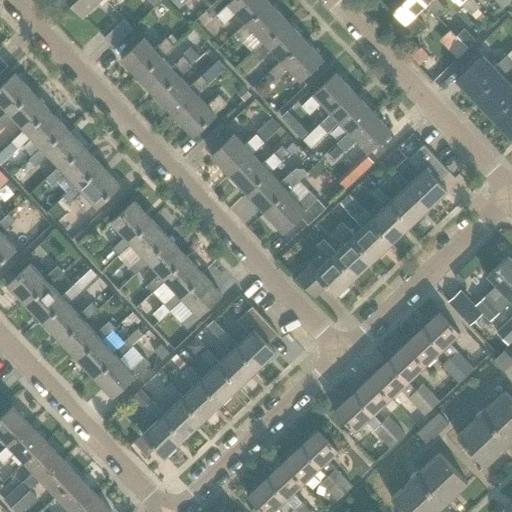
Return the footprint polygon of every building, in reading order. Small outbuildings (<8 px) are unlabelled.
[(101,8),(106,3),(103,0),(68,0),(82,15),(96,2),(101,8)] [(144,0),(154,10),(164,1),(163,0),(144,0)] [(170,0),(178,8),(187,0),(170,0)] [(235,14),(245,24),(245,25),(268,3),(264,0),(233,0),(216,16),(224,24),(235,14)] [(414,14),(425,4),(425,3),(421,0),(385,0),(418,35),(426,27),(414,14)] [(437,0),(421,0),(425,3),(425,4),(437,17),(446,9),(437,0)] [(457,0),(459,2),(470,14),(471,14),(479,7),(472,0),(457,0)] [(463,20),(470,14),(459,2),(452,9),(463,20)] [(286,22),(268,3),(245,25),(245,24),(233,35),(241,44),(253,33),(263,43),(286,22)] [(112,48),(132,30),(123,21),(104,39),(112,48)] [(263,43),(251,53),(259,62),(271,51),(281,62),(303,41),(286,22),(263,43)] [(455,34),(444,45),(456,58),(468,48),(460,40),(455,34)] [(161,59),(161,60),(173,49),(165,40),(153,51),(143,40),(121,60),(139,79),(161,59)] [(281,62),(269,72),(277,81),(289,70),(299,81),(321,60),(303,41),(281,62)] [(184,56),(191,63),(199,56),(198,55),(197,54),(190,46),(182,54),(184,56)] [(424,70),(426,73),(427,74),(439,63),(436,60),(423,46),(418,51),(412,57),(424,70)] [(457,80),(476,100),(500,76),(501,77),(511,66),(511,64),(505,57),(493,68),(482,57),(457,80)] [(170,69),(161,60),(161,59),(139,79),(157,99),(178,78),(190,66),(182,58),(170,69)] [(206,72),(202,75),(209,83),(216,76),(209,69),(206,72)] [(321,104),(331,114),(353,93),(335,74),(302,106),(310,114),(321,104)] [(0,129),(1,130),(14,118),(11,114),(32,94),(15,75),(0,88),(0,102),(8,111),(0,118),(0,129)] [(511,101),(511,86),(511,88),(501,77),(500,76),(476,100),(494,119),(511,101)] [(196,97),(208,86),(200,77),(188,89),(178,78),(157,99),(174,117),(196,97)] [(243,88),(237,93),(245,101),(246,100),(251,96),(243,87),(243,88)] [(331,114),(319,125),(327,133),(338,122),(349,132),(337,144),(338,144),(371,112),(353,93),(331,114)] [(50,112),(32,94),(11,114),(14,118),(25,129),(12,141),(18,148),(31,136),(28,132),(50,112)] [(196,97),(174,117),(192,136),(226,104),(218,96),(206,107),(196,97)] [(511,101),(494,119),(511,137),(511,101)] [(281,118),(287,124),(288,124),(289,125),(295,119),(294,118),(293,116),(287,111),(286,112),(281,118)] [(35,166),(48,154),(45,151),(67,130),(50,112),(28,132),(31,136),(42,148),(29,160),(13,176),(20,183),(37,168),(35,166)] [(371,112),(338,144),(339,145),(340,146),(342,149),(344,150),(345,152),(357,141),(368,152),(389,131),(371,112)] [(262,126),(256,132),(257,133),(264,141),(279,127),(271,117),(262,126)] [(53,185),(66,173),(62,169),(84,149),(67,130),(45,151),(48,154),(59,166),(46,178),(53,185)] [(251,156),(264,144),(255,135),(243,147),(232,135),(211,156),(229,176),(251,156)] [(333,149),(328,154),(334,160),(344,150),(342,149),(340,146),(339,145),(338,144),(333,149)] [(281,146),(274,152),(275,153),(282,161),(290,153),(285,148),(283,146),(282,145),(281,146)] [(406,185),(427,209),(446,191),(438,183),(449,172),(424,146),(415,154),(409,159),(421,171),(409,183),(406,185)] [(62,169),(66,173),(76,185),(64,197),(70,204),(83,192),(79,188),(101,167),(84,149),(62,169)] [(248,195),(269,175),(281,163),(274,155),(261,166),(251,156),(229,176),(248,195)] [(352,166),(354,168),(360,174),(372,164),(370,163),(366,158),(363,155),(363,156),(354,163),(352,166)] [(119,186),(101,167),(79,188),(83,192),(97,206),(119,186)] [(278,185),(269,175),(248,195),(265,213),(286,193),(298,181),(307,173),(304,170),(295,169),(291,173),(278,185)] [(403,189),(390,201),(387,203),(408,227),(427,209),(406,185),(409,183),(397,170),(391,176),(403,189)] [(369,220),(390,243),(408,227),(387,203),(390,201),(378,188),(372,195),(383,207),(371,218),(369,220)] [(308,192),(296,203),(286,193),(265,213),(283,232),(299,216),(308,225),(325,209),(308,192)] [(365,224),(353,235),(350,238),(372,261),(390,243),(369,220),(371,218),(349,194),(342,200),(353,212),(365,224)] [(129,241),(151,220),(134,201),(112,222),(126,236),(112,249),(119,255),(131,243),(129,241)] [(0,262),(15,249),(1,234),(15,221),(9,214),(0,222),(0,262)] [(135,274),(148,262),(146,260),(169,238),(151,220),(129,241),(131,243),(143,255),(129,268),(135,274)] [(332,255),(353,278),(372,261),(350,238),(353,235),(342,223),(335,229),(346,242),(335,253),(332,255)] [(153,292),(166,280),(164,278),(186,257),(169,238),(146,260),(148,262),(160,274),(147,286),(153,292)] [(335,295),(353,278),(332,255),(335,253),(323,240),(317,246),(328,259),(316,270),(311,265),(297,278),(315,297),(326,286),(335,295)] [(170,311),(183,299),(180,296),(203,275),(186,257),(164,278),(166,280),(177,292),(164,304),(170,311)] [(482,313),(511,285),(511,260),(509,257),(487,276),(497,286),(476,306),(482,313)] [(8,285),(25,304),(48,283),(50,285),(63,273),(57,267),(44,279),(30,264),(8,285)] [(220,294),(203,275),(180,296),(183,299),(194,311),(181,322),(187,329),(201,316),(199,314),(220,294)] [(48,283),(25,304),(43,322),(65,301),(67,304),(80,292),(74,285),(61,297),(50,285),(48,283)] [(511,285),(482,313),(491,321),(511,302),(511,303),(511,285)] [(482,315),(461,292),(450,304),(470,326),(482,315)] [(65,301),(43,322),(60,341),(82,319),(84,322),(97,310),(91,303),(78,316),(67,304),(65,301)] [(235,347),(257,370),(276,353),(267,344),(278,335),(252,307),(244,315),(243,314),(236,321),(248,334),(237,345),(235,347)] [(439,312),(422,328),(442,350),(450,359),(457,353),(448,344),(460,333),(439,312)] [(511,340),(511,315),(495,331),(508,344),(511,340)] [(99,338),(102,341),(115,328),(109,321),(96,334),(84,322),(82,319),(60,341),(77,359),(99,338)] [(422,328),(404,345),(425,366),(442,350),(422,328)] [(217,364),(238,388),(257,370),(235,347),(237,345),(224,332),(217,339),(230,352),(219,362),(217,364)] [(488,353),(472,336),(463,345),(479,362),(488,353)] [(117,356),(119,359),(132,346),(126,340),(113,352),(102,341),(99,338),(77,359),(94,377),(117,356)] [(155,349),(154,350),(163,359),(164,358),(169,353),(161,344),(155,349)] [(404,345),(387,361),(407,382),(425,366),(404,345)] [(198,382),(220,405),(238,388),(217,364),(219,362),(206,349),(199,356),(211,370),(200,380),(198,382)] [(503,372),(511,363),(511,360),(504,352),(494,362),(503,372)] [(457,353),(450,359),(466,376),(473,369),(457,353)] [(117,356),(94,377),(112,396),(134,375),(136,377),(149,365),(143,358),(130,371),(119,359),(117,356)] [(180,359),(176,363),(177,365),(183,371),(187,367),(188,366),(181,359),(180,359)] [(450,359),(442,367),(458,383),(466,376),(450,359)] [(387,361),(370,377),(390,399),(400,390),(408,399),(424,416),(432,409),(416,391),(407,383),(407,382),(387,361)] [(180,400),(201,422),(220,405),(198,382),(200,380),(188,366),(187,367),(183,371),(181,373),(194,386),(182,397),(180,400)] [(498,375),(489,366),(476,378),(484,387),(498,375)] [(370,377),(352,393),(373,415),(390,399),(370,377)] [(162,417),(182,440),(201,422),(180,400),(182,397),(170,384),(163,390),(176,404),(164,415),(162,417)] [(423,385),(416,391),(432,409),(439,402),(423,385)] [(140,390),(133,396),(143,408),(144,408),(151,401),(152,400),(141,389),(140,390)] [(511,398),(505,391),(493,403),(486,410),(484,408),(475,417),(477,418),(457,437),(486,467),(511,441),(511,398)] [(352,393),(335,410),(355,432),(373,415),(352,393)] [(151,401),(144,408),(157,421),(142,435),(163,457),(182,440),(162,417),(164,415),(151,401)] [(13,407),(0,419),(0,439),(7,446),(30,425),(13,407)] [(427,444),(449,424),(439,413),(417,434),(427,444)] [(388,417),(381,424),(397,441),(404,435),(388,417)] [(389,448),(397,441),(381,424),(373,431),(389,448)] [(7,446),(0,452),(0,461),(3,464),(14,454),(23,464),(46,442),(30,425),(7,446)] [(319,468),(327,477),(328,476),(346,494),(352,488),(327,461),(338,451),(317,429),(299,446),(320,467),(319,468)] [(33,474),(22,484),(29,491),(40,481),(62,459),(46,442),(23,464),(33,474)] [(303,484),(319,468),(320,467),(299,446),(282,462),(303,484)] [(440,454),(428,465),(421,471),(419,469),(410,478),(412,480),(392,498),(405,511),(437,511),(468,483),(440,454)] [(62,459),(40,481),(56,498),(79,477),(62,459)] [(282,462),(265,478),(286,500),(303,484),(282,462)] [(328,476),(327,477),(320,483),(337,502),(346,494),(328,476)] [(79,477),(56,498),(69,511),(75,511),(95,494),(79,477)] [(296,511),(294,509),(285,500),(286,500),(265,478),(247,495),(263,511),(273,511),(278,507),(282,511),(296,511)] [(21,483),(4,500),(11,507),(29,491),(22,484),(21,483)] [(29,491),(11,507),(15,511),(21,511),(36,498),(29,491)] [(95,494),(75,511),(111,511),(112,511),(95,494)] [(294,509),(296,511),(309,511),(301,503),(294,509)]
